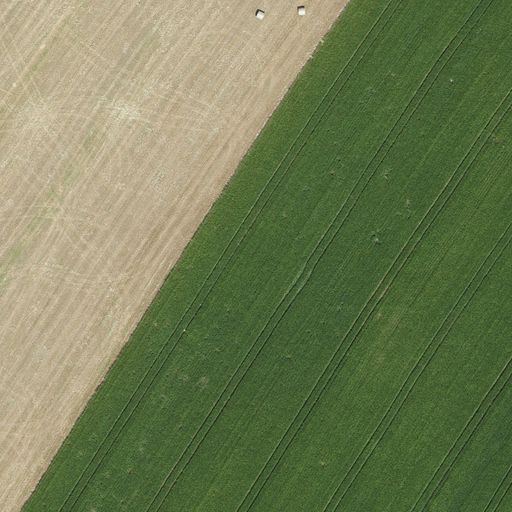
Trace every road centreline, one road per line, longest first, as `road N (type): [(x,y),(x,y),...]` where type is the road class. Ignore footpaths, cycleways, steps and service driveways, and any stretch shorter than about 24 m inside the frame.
road 1 (motorway): [(511,155),(0,320)]
road 2 (motorway): [(0,496),(511,361)]
